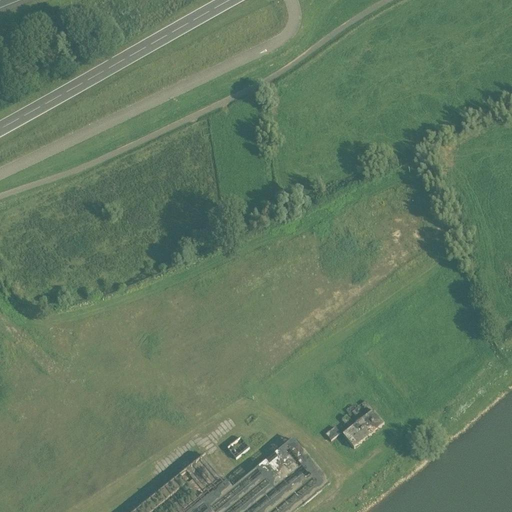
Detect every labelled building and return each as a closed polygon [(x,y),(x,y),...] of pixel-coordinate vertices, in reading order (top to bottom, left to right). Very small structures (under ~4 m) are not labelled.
[(369,416),(374,412),(372,411),(377,407),(370,399),(362,406),(369,416)] [(369,416),(362,406),(361,405),(356,410),(353,406),(346,412),(349,416),(352,414),(360,423),(363,420),(369,416)] [(374,412),(369,416),(363,420),(374,434),(385,426),(374,412)] [(353,428),(354,428),(346,418),(342,422),(350,431),(353,428)] [(363,420),(360,423),(354,428),(353,428),(364,442),(374,434),(363,420)] [(353,428),(350,431),(343,437),(354,450),(364,442),(353,428)] [(326,436),(331,443),(341,435),(336,429),(326,436)] [(240,440),(227,452),(236,462),(249,450),(240,440)] [(294,441),(233,491),(197,447),(116,511),(297,511),(330,485),(294,441)]
